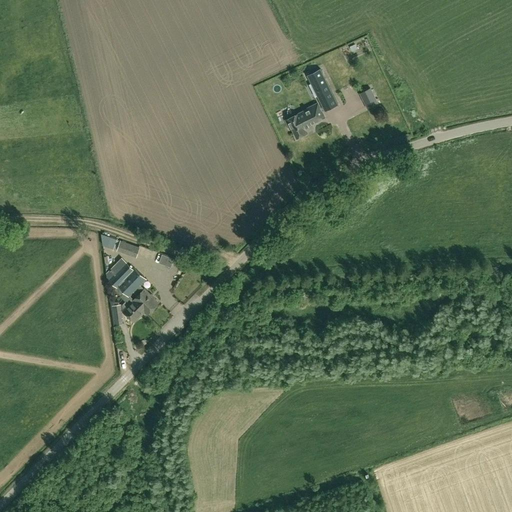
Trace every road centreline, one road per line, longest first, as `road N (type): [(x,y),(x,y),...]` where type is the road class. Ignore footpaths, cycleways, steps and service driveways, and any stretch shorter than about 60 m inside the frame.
road 1 (unclassified): [(0,504),(312,192),(394,151),(511,120)]
road 2 (track): [(0,216),(104,227),(227,273)]
